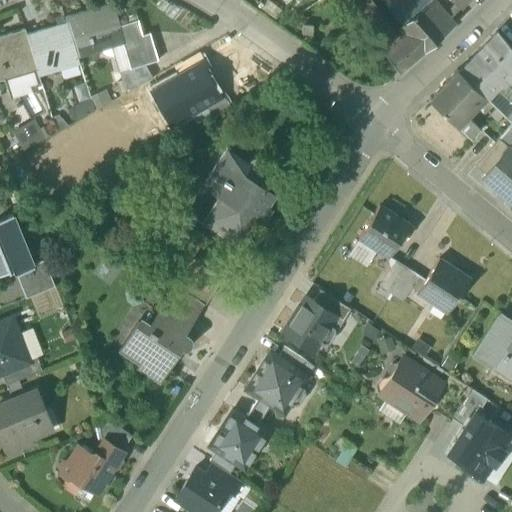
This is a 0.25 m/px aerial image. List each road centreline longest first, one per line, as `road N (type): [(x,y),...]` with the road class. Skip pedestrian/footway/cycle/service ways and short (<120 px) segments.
road 1 (residential): [(381,127),(121,511)]
road 2 (residential): [(207,0),(381,127)]
road 3 (residential): [(381,127),(511,246)]
road 4 (residential): [(496,0),(381,127)]
road 5 (residential): [(393,510),(403,478),(435,468),(461,488),(462,511)]
